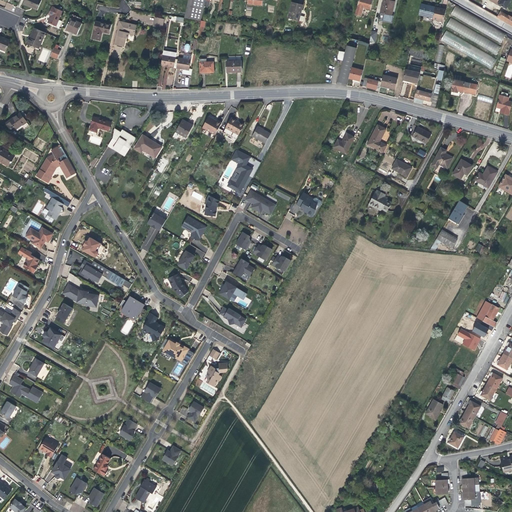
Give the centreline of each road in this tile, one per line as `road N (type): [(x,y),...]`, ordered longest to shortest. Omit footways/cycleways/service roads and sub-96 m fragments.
road 1 (tertiary): [(78,91),(331,92),(511,137)]
road 2 (unclassified): [(186,312),(239,217),(323,261),(326,273),(274,367)]
road 3 (unclassified): [(79,213),(51,285),(0,373)]
road 4 (residential): [(511,307),(426,457)]
road 5 (track): [(310,511),(221,394)]
road 6 (unclassified): [(102,201),(158,295),(186,312)]
